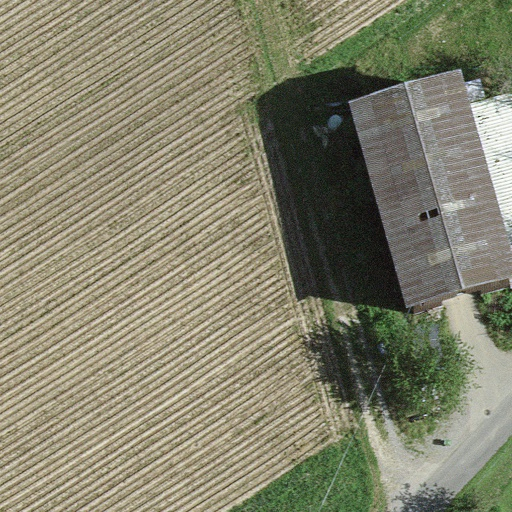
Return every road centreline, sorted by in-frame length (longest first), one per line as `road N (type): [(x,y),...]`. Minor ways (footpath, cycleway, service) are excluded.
road 1 (track): [(254,0),(408,511)]
road 2 (unclassified): [(425,511),(511,414)]
